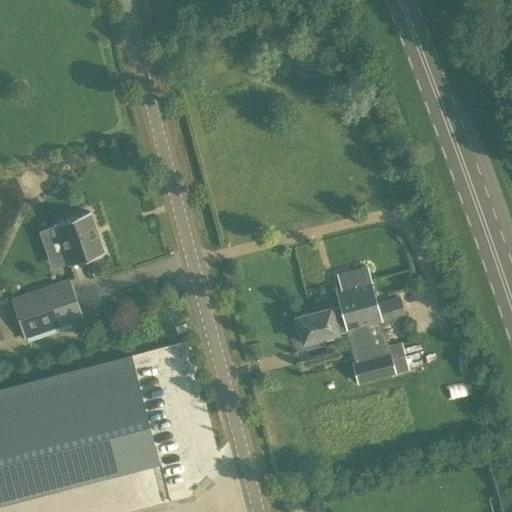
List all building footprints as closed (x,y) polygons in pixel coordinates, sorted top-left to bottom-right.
[(104,251),(90,211),(54,223),(68,263),(104,251)] [(11,297),(25,338),(82,318),(68,277),(11,297)] [(341,309),(376,300),(370,278),(335,288),(339,304),(341,309)] [(396,371),(407,368),(400,341),(387,344),(381,322),(382,320),(405,314),(399,296),(376,301),(376,300),(341,309),(346,329),(354,360),(352,361),(357,383),(396,373),(396,371)] [(310,307),(312,312),(296,316),(303,341),(346,329),(341,309),(339,304),(330,306),(329,302),(310,307)]
